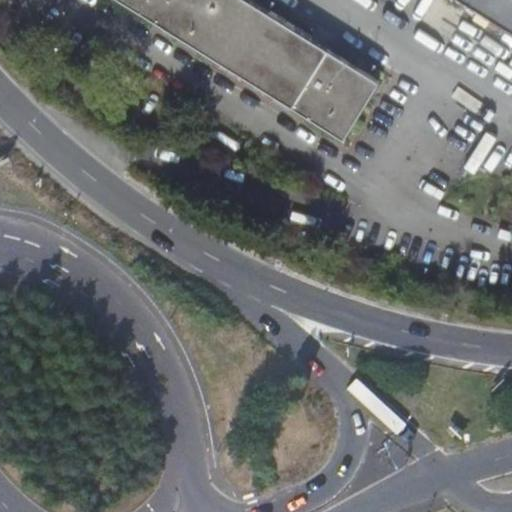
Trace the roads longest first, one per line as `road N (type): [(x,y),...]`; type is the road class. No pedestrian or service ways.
road 1 (unclassified): [(183,239),(248,275),(365,321),(511,350)]
road 2 (motorway): [(0,91),(88,176),(183,239)]
road 3 (motorway): [(183,239),(353,394)]
road 4 (secondary): [(195,478),(155,363),(89,278)]
road 5 (motorway): [(353,394),(342,470),(323,490),(268,511)]
road 6 (motorway): [(353,394),(445,473)]
